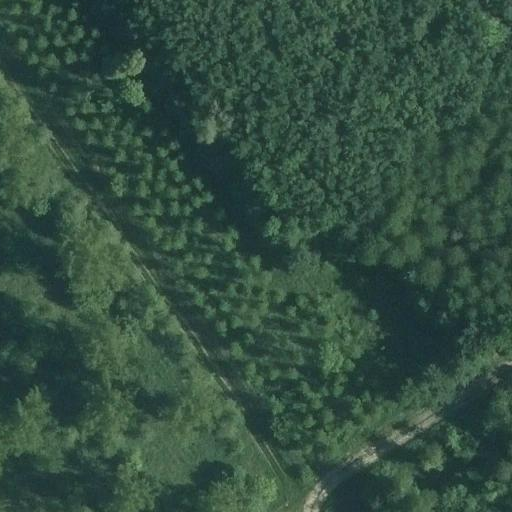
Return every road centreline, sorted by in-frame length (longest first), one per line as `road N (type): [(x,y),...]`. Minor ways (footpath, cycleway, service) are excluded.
road 1 (track): [(0,69),(305,511)]
road 2 (track): [(511,361),(291,511)]
